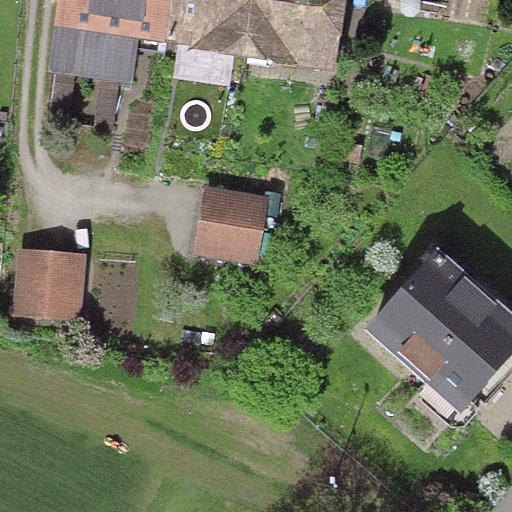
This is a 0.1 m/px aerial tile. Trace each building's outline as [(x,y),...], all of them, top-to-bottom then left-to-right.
[(160,43),(166,0),(60,0),(49,74),(137,88),(144,39),(160,43)] [(166,0),(160,43),(341,70),(351,0),(166,0)] [(270,195),(206,186),(196,254),(261,263),(270,195)] [(511,360),(511,305),(443,245),(370,328),(466,413),(511,360)] [(86,257),(17,253),(13,321),(83,325),(86,257)]
